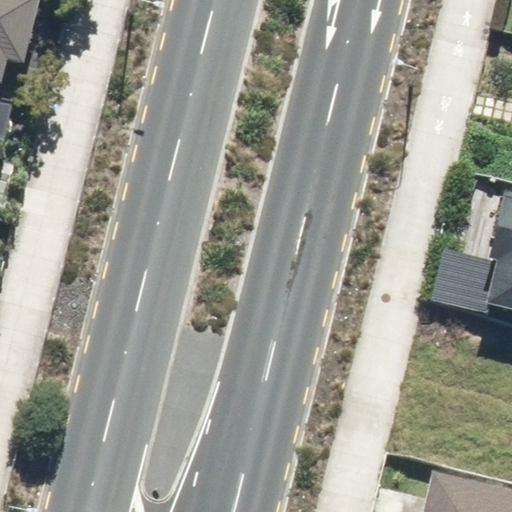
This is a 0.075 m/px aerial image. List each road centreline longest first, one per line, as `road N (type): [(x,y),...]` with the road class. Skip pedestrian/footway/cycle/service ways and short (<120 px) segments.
road 1 (secondary): [(383,0),(252,511)]
road 2 (secondary): [(88,511),(217,0)]
